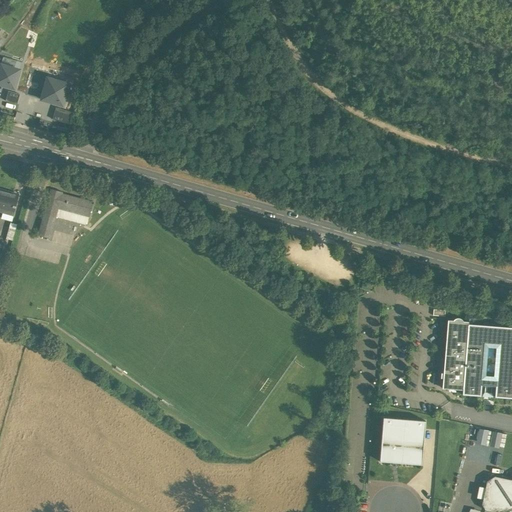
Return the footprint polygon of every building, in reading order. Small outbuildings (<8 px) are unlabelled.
[(19,70),(1,65),(0,67),(0,84),(14,89),(19,70)] [(68,84),(47,78),(41,100),(62,106),(68,84)] [(5,101),(16,104),(19,95),(8,91),(5,101)] [(56,108),(52,119),(69,124),(73,113),(56,108)] [(38,127),(40,118),(31,115),(28,125),(38,127)] [(62,192),(50,189),(37,235),(49,238),(57,208),(89,217),(93,202),(61,194),(62,192)] [(0,190),(0,212),(3,213),(2,218),(11,220),(18,196),(3,192),(0,190)] [(108,193),(98,190),(96,196),(106,199),(108,193)] [(6,239),(12,241),(17,224),(10,223),(6,239)] [(454,319),(453,320),(447,320),(442,388),(462,390),(468,324),(468,321),(463,321),(461,319),(460,318),(458,317),(456,318),(454,319)] [(511,327),(468,324),(462,395),(511,399),(511,327)] [(425,420),(383,417),(380,444),(381,445),(379,461),(421,464),(423,448),(425,420)] [(483,446),(486,432),(478,430),(476,444),(483,446)] [(501,435),(492,433),(489,446),(498,448),(501,435)] [(511,511),(511,478),(511,480),(494,476),(486,481),(481,504),(485,510),(494,511),(507,511),(509,511),(511,511)]
